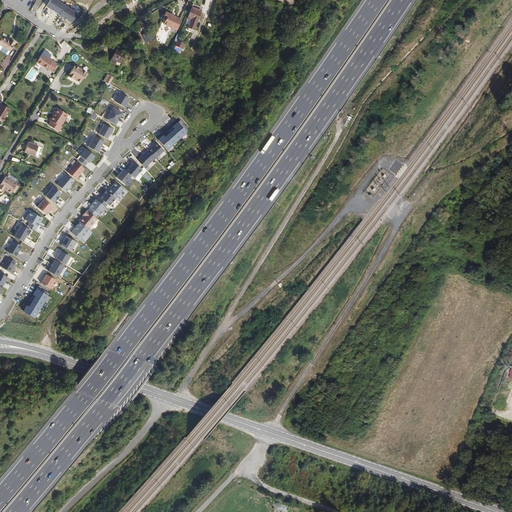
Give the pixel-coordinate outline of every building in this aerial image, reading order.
[(60,14),(64,6),(53,0),(49,0),(46,6),(60,14)] [(77,14),(64,6),(60,14),(58,17),(71,24),(77,14)] [(201,14),(191,10),(187,21),(191,22),(189,29),(194,31),(201,14)] [(176,31),(181,20),(173,17),(173,16),(166,13),(164,20),(166,20),(164,25),(171,28),(171,29),(176,31)] [(147,27),(140,31),(145,42),(152,38),(147,27)] [(0,41),(0,46),(10,53),(16,44),(10,41),(9,42),(2,38),(0,41)] [(10,53),(0,46),(0,51),(8,56),(10,53)] [(122,67),(127,57),(116,51),(110,63),(115,66),(116,64),(122,67)] [(51,71),(56,64),(42,55),(37,63),(47,70),(48,69),(51,71)] [(83,79),(86,74),(74,67),(67,78),(72,81),(73,80),(76,82),(80,84),(83,79)] [(110,76),(105,83),(109,86),(114,78),(110,76)] [(117,90),(112,99),(115,100),(120,92),(117,90)] [(121,94),(115,104),(124,109),(130,99),(121,94)] [(0,107),(0,122),(2,123),(10,110),(1,105),(0,107)] [(55,115),(50,122),(48,126),(58,133),(61,128),(60,128),(67,116),(56,109),(53,114),(55,115)] [(112,109),(106,122),(115,127),(122,114),(112,109)] [(178,122),(157,142),(168,153),(189,134),(178,122)] [(104,125),(98,136),(106,141),(112,129),(104,125)] [(95,137),(89,148),(98,154),(104,143),(95,137)] [(156,142),(147,150),(155,158),(163,151),(156,142)] [(35,157),(38,147),(28,143),(24,154),(35,157)] [(86,150),(80,158),(78,160),(85,165),(87,162),(89,164),(95,157),(86,150)] [(147,150),(137,159),(144,167),(155,158),(147,150)] [(76,162),(67,173),(75,180),(84,169),(76,162)] [(134,162),(126,171),(134,178),(142,169),(134,162)] [(124,171),(117,179),(124,186),(131,178),(124,171)] [(74,182),(65,175),(57,185),(66,192),(74,182)] [(17,186),(5,179),(0,187),(0,191),(3,193),(4,191),(7,193),(7,194),(10,196),(17,186)] [(109,187),(106,191),(108,193),(116,199),(124,188),(115,181),(110,188),(109,187)] [(62,194),(53,188),(46,198),(54,204),(62,194)] [(111,198),(103,193),(98,200),(109,207),(114,200),(111,198)] [(44,200),(36,211),(46,217),(53,206),(44,200)] [(101,205),(96,200),(89,209),(99,217),(105,208),(101,205)] [(98,218),(88,210),(79,222),(89,230),(98,218)] [(41,219),(31,214),(26,223),(37,228),(41,219)] [(89,231),(79,223),(76,228),(71,235),(79,241),(82,238),(83,239),(89,231)] [(21,226),(14,238),(23,244),(31,232),(21,226)] [(76,242),(65,236),(60,245),(70,251),(76,242)] [(12,241),(6,252),(15,257),(21,247),(12,241)] [(60,251),(55,260),(64,265),(69,256),(60,251)] [(8,257),(1,267),(11,273),(17,262),(8,257)] [(54,260),(48,271),(57,276),(64,266),(54,260)] [(47,274),(41,284),(50,290),(56,279),(47,274)] [(38,286),(22,311),(34,318),(50,294),(38,286)]
